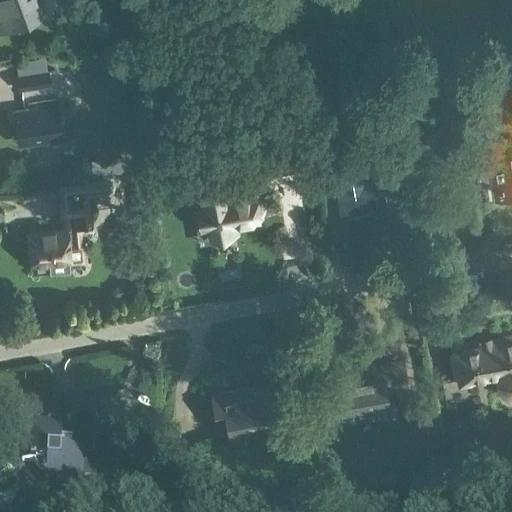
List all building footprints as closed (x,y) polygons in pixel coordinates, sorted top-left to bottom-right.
[(0,0),(0,13),(6,29),(47,13),(41,0),(0,0)] [(127,44),(120,51),(110,62),(123,73),(139,55),(127,44)] [(49,70),(17,74),(20,90),(51,85),(49,70)] [(29,109),(15,111),(20,143),(46,139),(47,145),(63,142),(57,99),(38,102),(28,104),(29,109)] [(417,150),(411,119),(395,122),(401,153),(417,150)] [(307,142),(293,144),(297,169),(312,166),(307,142)] [(482,170),(479,174),(480,179),(483,182),(487,183),(492,182),(494,198),(506,196),(506,203),(511,201),(511,153),(502,155),(500,144),(499,144),(486,146),(490,167),(486,167),(482,170)] [(350,150),(332,154),(342,213),(373,207),(379,206),(380,216),(404,212),(396,171),(367,177),(365,163),(364,156),(352,158),(350,150)] [(214,160),(183,166),(187,188),(200,186),(203,202),(197,203),(198,210),(201,225),(211,224),(213,236),(232,233),(235,232),(233,223),(258,219),(257,213),(260,210),(261,205),(258,200),(254,198),(253,193),(226,198),(224,188),(226,187),(224,174),(217,175),(214,160)] [(135,189),(131,196),(135,203),(143,202),(147,195),(151,195),(148,171),(134,173),(135,189)] [(32,247),(29,247),(30,259),(33,259),(34,263),(36,263),(36,274),(70,271),(70,266),(69,261),(82,260),(84,258),(84,252),(83,246),(81,244),(79,230),(91,228),(89,215),(88,203),(84,203),(83,191),(107,188),(111,186),(110,180),(67,185),(62,186),(64,203),(61,204),(64,229),(31,233),(32,247)] [(511,339),(452,351),(457,377),(472,375),(473,380),(497,376),(500,385),(501,388),(503,391),(506,394),(507,395),(510,396),(511,396),(511,339)] [(324,384),(322,384),(327,415),(330,414),(332,425),(356,420),(354,410),(387,404),(391,403),(387,386),(383,364),(357,369),(359,378),(353,379),(324,384)] [(238,390),(213,395),(215,406),(219,428),(229,427),(230,433),(259,427),(261,437),(288,432),(283,404),(273,406),(270,390),(239,396),(238,390)] [(92,455),(86,455),(87,450),(72,450),(73,437),(61,437),(62,425),(24,423),(21,463),(33,464),(43,474),(42,486),(84,488),(85,479),(118,481),(119,452),(92,451),(92,455)]
